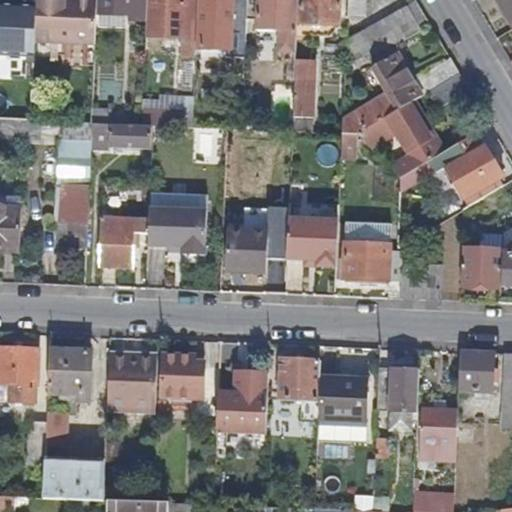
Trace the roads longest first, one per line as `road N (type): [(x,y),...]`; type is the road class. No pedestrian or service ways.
road 1 (residential): [(0,304),(511,326)]
road 2 (residential): [(442,0),(511,118)]
